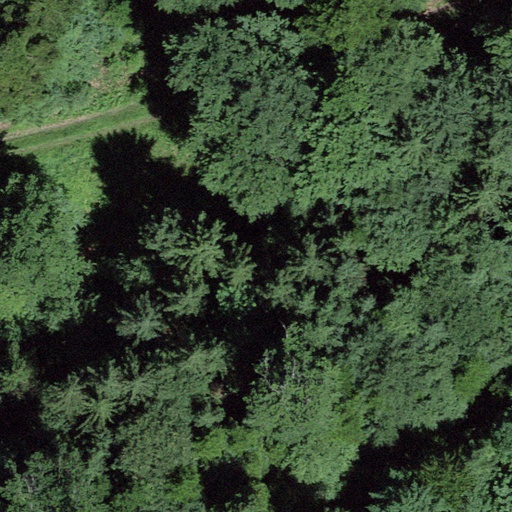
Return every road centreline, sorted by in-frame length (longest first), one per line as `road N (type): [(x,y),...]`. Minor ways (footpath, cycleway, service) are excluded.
road 1 (track): [(508,0),(420,42),(52,154),(0,162)]
road 2 (track): [(363,511),(511,434)]
